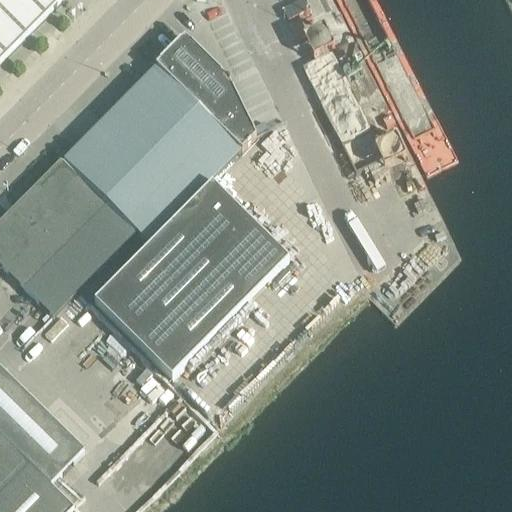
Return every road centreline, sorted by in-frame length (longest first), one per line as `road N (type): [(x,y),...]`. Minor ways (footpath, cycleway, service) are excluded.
road 1 (unclassified): [(369,269),(239,0)]
road 2 (unclassified): [(0,148),(145,0)]
